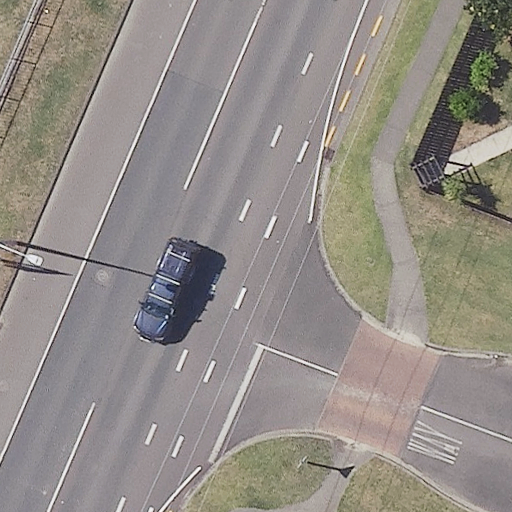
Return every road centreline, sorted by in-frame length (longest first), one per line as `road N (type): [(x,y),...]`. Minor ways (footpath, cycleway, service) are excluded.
road 1 (residential): [(511,441),(137,306)]
road 2 (tertiary): [(137,306),(264,0)]
road 3 (tertiary): [(49,511),(137,306)]
